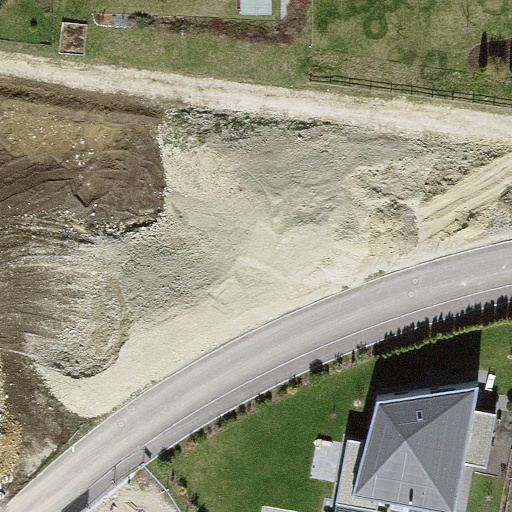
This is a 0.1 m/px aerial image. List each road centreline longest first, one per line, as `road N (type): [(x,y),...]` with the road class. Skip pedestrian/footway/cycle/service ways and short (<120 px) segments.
road 1 (residential): [(38,511),(219,368),(415,284),(511,264)]
road 2 (track): [(0,65),(511,130)]
